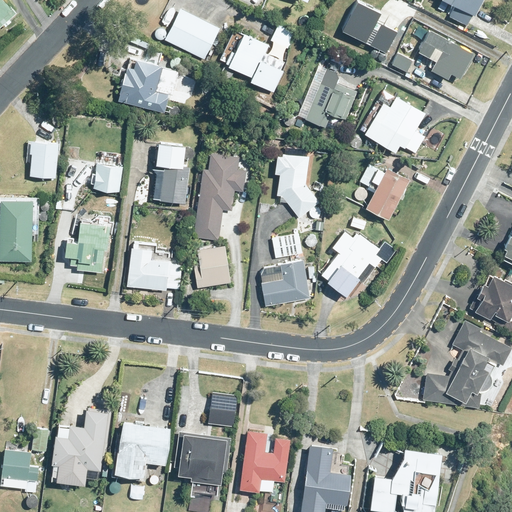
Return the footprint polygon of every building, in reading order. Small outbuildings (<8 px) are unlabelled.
[(0,0),(0,24),(4,22),(6,24),(12,19),(10,17),(18,10),(13,4),(12,4),(7,0),(0,0)] [(449,0),(452,2),(446,14),(465,24),(471,12),(472,12),(478,0),(449,0)] [(181,5),(165,35),(203,55),(219,25),(181,5)] [(278,21),(270,37),(288,46),(296,30),(278,21)] [(433,57),(428,65),(445,75),(448,69),(457,74),(470,49),(428,25),(415,47),(433,57)] [(381,27),(369,49),(381,56),(393,33),(381,27)] [(270,41),(244,28),(228,60),(252,73),(251,76),(276,90),(281,79),(279,77),(284,68),(282,66),(286,58),(266,48),(270,41)] [(396,50),(390,61),(404,69),(410,57),(396,50)] [(127,61),(118,96),(164,109),(168,93),(159,90),(160,87),(158,86),(161,73),(158,72),(161,60),(137,53),(135,57),(130,55),(128,61),(127,61)] [(323,74),(306,116),(325,124),(331,110),(345,116),(357,88),(323,74)] [(415,128),(425,109),(397,92),(391,103),(384,99),(365,130),(396,148),(400,142),(405,144),(405,143),(415,149),(424,133),(415,128)] [(180,109),(179,117),(192,119),(193,112),(180,109)] [(29,149),(31,149),(29,171),(56,174),(59,138),(31,136),(29,149)] [(155,163),(164,164),(160,196),(185,199),(190,161),(183,160),(186,139),(159,136),(155,163)] [(275,169),(280,169),(277,191),(282,191),(299,215),(320,199),(305,180),(309,152),(283,149),(282,151),(278,151),(275,169)] [(409,160),(420,167),(425,158),(414,152),(409,160)] [(203,169),(194,237),(217,240),(222,209),(232,210),(235,190),(243,191),(246,171),(238,170),(240,158),(211,154),(209,170),(203,169)] [(119,188),(123,163),(96,159),(95,166),(92,166),(91,179),(94,179),(93,185),(119,188)] [(370,161),(361,178),(368,182),(377,166),(370,161)] [(409,175),(387,163),(366,203),(388,215),(409,175)] [(0,194),(0,198),(0,255),(31,257),(33,195),(0,194)] [(329,211),(328,222),(336,223),(338,212),(329,211)] [(351,222),(363,227),(366,218),(353,215),(351,222)] [(71,252),(70,260),(77,261),(77,266),(101,269),(104,245),(107,246),(110,220),(80,216),(78,237),(67,236),(65,251),(71,252)] [(511,225),(509,231),(506,230),(499,243),(502,244),(497,253),(511,261),(511,225)] [(333,243),(340,248),(322,271),(350,293),(362,278),(359,276),(361,274),(359,272),(369,258),(375,263),(381,255),(375,250),(380,245),(361,229),(360,231),(357,229),(353,233),(345,228),(333,243)] [(298,231),(272,235),(275,255),(302,251),(298,231)] [(127,282),(166,287),(167,284),(181,286),(183,267),(169,266),(170,257),(169,256),(170,249),(157,248),(157,241),(133,239),(133,240),(132,240),(127,282)] [(198,249),(200,261),(194,261),(197,284),(231,279),(226,245),(198,249)] [(282,267),(260,271),(266,303),(310,295),(303,256),(281,261),(282,267)] [(502,277),(490,271),(484,282),(480,280),(466,305),(493,319),(492,321),(509,330),(511,323),(511,280),(502,276),(502,277)] [(233,281),(230,300),(243,302),(246,283),(233,281)] [(447,366),(449,368),(447,374),(424,370),(421,397),(477,405),(479,389),(481,389),(484,388),(486,387),(487,385),(489,383),(490,381),(490,378),(490,376),(489,374),(488,371),(493,361),(494,362),(496,360),(501,362),(510,345),(478,328),(479,326),(463,317),(450,341),(461,347),(455,357),(452,355),(447,366)] [(212,388),(208,420),(233,424),(237,392),(212,388)] [(55,429),(51,458),(100,464),(104,439),(107,440),(111,408),(87,403),(84,421),(69,419),(68,431),(55,429)] [(117,445),(114,466),(143,470),(145,456),(165,458),(171,421),(122,415),(118,445),(117,445)] [(40,447),(45,448),(46,448),(48,427),(35,425),(32,446),(40,447)] [(264,447),(267,429),(248,426),(240,484),(259,487),(260,484),(272,486),(274,475),(284,477),(290,435),(276,432),(274,448),(264,447)] [(193,474),(192,483),(218,487),(219,479),(222,480),(223,470),(226,470),(231,435),(179,427),(174,463),(179,464),(178,469),(191,471),(191,475),(193,474)] [(310,440),(301,505),(305,506),(303,511),(312,511),(313,507),(325,508),(326,502),(344,504),(345,500),(348,500),(352,469),(349,469),(350,462),(340,460),(339,468),(330,467),(333,443),(310,440)] [(404,487),(402,496),(405,497),(404,503),(408,504),(408,506),(433,509),(435,497),(436,497),(443,448),(405,443),(404,452),(392,473),(375,471),(372,493),(375,493),(374,500),(395,503),(397,486),(404,487)] [(0,481),(25,485),(24,489),(36,490),(38,463),(29,462),(31,449),(4,446),(0,480),(0,481)] [(90,500),(89,511),(98,511),(99,501),(90,500)] [(171,511),(184,511),(186,503),(178,501),(175,511),(172,510),(171,511)]
